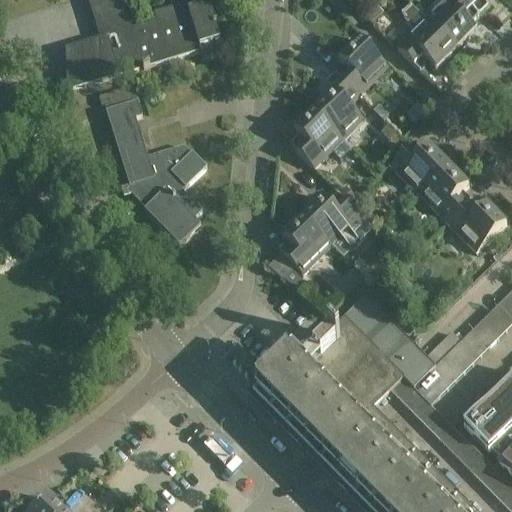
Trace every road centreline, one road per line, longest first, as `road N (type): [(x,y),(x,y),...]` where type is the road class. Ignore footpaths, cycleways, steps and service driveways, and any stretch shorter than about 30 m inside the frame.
road 1 (residential): [(177,364),(234,307),(244,282),(274,0)]
road 2 (residential): [(177,364),(9,108)]
road 3 (residential): [(0,489),(63,457),(177,364)]
road 4 (residential): [(291,483),(177,364)]
road 5 (residential): [(511,55),(461,114),(511,171)]
